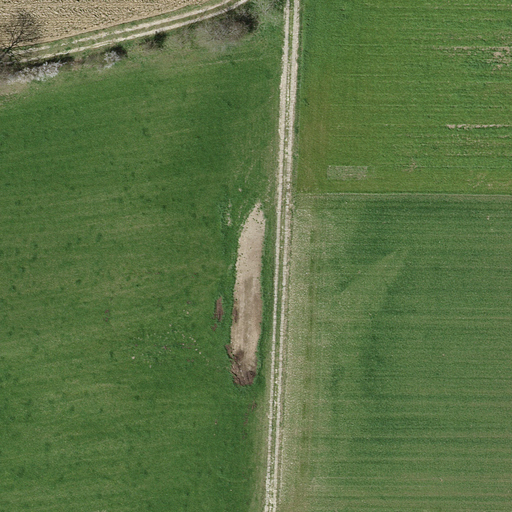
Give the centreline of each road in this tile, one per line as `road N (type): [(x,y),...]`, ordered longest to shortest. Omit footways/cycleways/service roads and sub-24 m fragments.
road 1 (track): [(292,0),(268,511)]
road 2 (track): [(0,60),(200,21),(236,0)]
